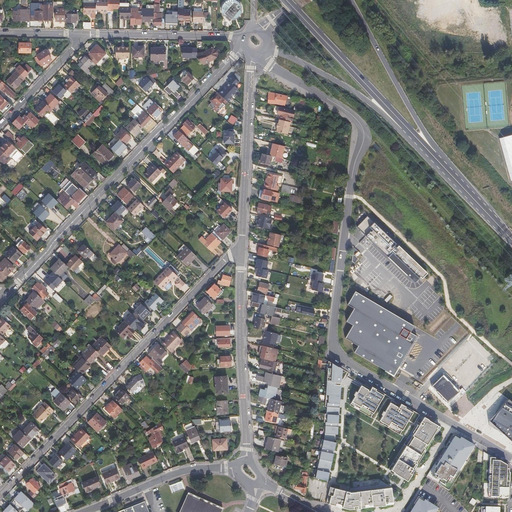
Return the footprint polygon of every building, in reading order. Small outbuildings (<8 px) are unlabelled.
[(95,0),(95,3),(95,10),(101,10),(103,10),(103,12),(107,13),(107,10),(108,0),(103,0),(95,0)] [(107,0),(108,0),(107,10),(111,10),(111,8),(113,8),(120,8),(120,6),(119,0),(107,0)] [(154,0),(154,9),(154,21),(154,24),(163,25),(163,12),(159,12),(159,0),(154,0)] [(237,0),(226,0),(223,4),(222,7),(222,11),(223,14),(226,17),(230,18),(234,18),(237,17),(240,14),(242,10),(241,6),(240,3),(237,0)] [(95,3),(83,2),(83,13),(91,13),(91,17),(95,17),(95,10),(95,3)] [(418,2),(418,18),(458,20),(459,4),(418,2)] [(35,12),(31,12),(31,20),(39,20),(39,22),(43,22),(43,12),(44,12),(44,6),(39,6),(39,12),(35,12)] [(120,8),(120,18),(131,18),(131,8),(131,6),(120,6),(120,8)] [(178,10),(178,18),(184,19),(184,22),(190,22),(190,9),(184,9),(184,7),(178,6),(178,10)] [(131,8),(131,18),(131,24),(142,24),(142,21),(142,11),(139,11),(138,8),(131,8)] [(56,9),(56,21),(65,21),(66,9),(56,9)] [(142,11),(142,21),(154,21),(154,9),(142,9),(142,11)] [(14,11),(14,21),(30,21),(31,10),(29,10),(19,10),(19,11),(14,11)] [(67,14),(67,22),(77,22),(77,19),(78,19),(78,14),(73,14),(73,10),(66,10),(66,14),(67,14)] [(166,14),(166,24),(178,24),(178,22),(178,18),(178,10),(174,10),(174,12),(172,12),(172,14),(166,14)] [(193,11),(193,22),(203,22),(203,18),(203,11),(193,11)] [(45,15),(44,20),(54,21),(54,13),(49,12),(48,15),(45,15)] [(466,36),(465,46),(460,46),(459,51),(476,51),(476,47),(473,47),(474,36),(466,36)] [(20,43),(20,52),(31,52),(32,43),(20,43)] [(90,53),(99,61),(107,53),(98,45),(90,53)] [(133,46),(133,56),(145,56),(145,46),(133,46)] [(185,46),(184,57),(197,57),(197,56),(197,55),(198,48),(193,48),(192,47),(185,46)] [(117,47),(117,60),(118,62),(130,62),(130,47),(126,47),(126,48),(122,48),(122,47),(117,47)] [(152,48),(152,63),(158,64),(158,60),(166,60),(166,48),(152,48)] [(201,54),(197,55),(197,56),(197,57),(197,59),(204,65),(210,61),(210,60),(217,56),(217,55),(219,51),(217,49),(213,49),(213,48),(201,54)] [(38,57),(36,58),(41,66),(47,62),(48,64),(51,62),(50,60),(52,60),(46,50),(38,55),(38,57)] [(86,54),(79,61),(80,62),(78,65),(88,74),(91,71),(87,68),(93,62),(86,54)] [(18,70),(8,80),(15,88),(25,77),(29,73),(21,65),(17,69),(18,70)] [(69,73),(72,76),(75,79),(78,76),(72,70),(69,73)] [(179,77),(187,85),(193,79),(184,71),(179,77)] [(146,75),(138,84),(145,90),(152,83),(150,81),(153,78),(149,75),(146,75)] [(65,86),(71,92),(80,83),(75,79),(72,76),(69,80),(69,81),(67,83),(65,86)] [(231,82),(220,94),(227,101),(228,102),(239,90),(239,81),(233,76),(229,81),(231,82)] [(0,89),(1,89),(5,92),(6,91),(13,97),(16,94),(0,77),(0,89)] [(119,86),(124,82),(121,78),(116,82),(119,86)] [(173,80),(164,90),(170,95),(171,93),(176,98),(180,95),(176,91),(180,87),(173,80)] [(68,96),(72,93),(71,92),(65,86),(63,87),(60,84),(54,90),(59,96),(59,95),(61,93),(62,94),(63,93),(67,97),(68,96)] [(100,85),(92,93),(101,101),(106,95),(109,98),(111,96),(102,88),(100,85)] [(102,88),(111,96),(114,92),(111,88),(109,90),(105,85),(102,88)] [(269,92),(269,103),(276,103),(285,105),(287,96),(276,93),(269,92)] [(51,93),(44,101),(51,108),(52,109),(60,101),(51,93)] [(218,93),(211,101),(212,102),(220,94),(218,93)] [(220,94),(212,102),(210,105),(218,112),(228,102),(227,101),(220,94)] [(0,100),(0,101),(0,106),(3,109),(9,103),(3,97),(2,98),(0,95),(0,100)] [(39,106),(35,110),(42,117),(51,108),(44,101),(43,100),(40,103),(41,104),(39,106)] [(149,111),(156,118),(163,111),(156,104),(149,111)] [(86,106),(79,113),(82,116),(83,114),(85,117),(91,111),(86,106)] [(128,113),(135,119),(143,127),(150,134),(158,124),(142,108),(135,115),(130,110),(128,113)] [(281,114),(280,119),(291,122),(295,111),(280,108),(278,114),(281,114)] [(25,118),(31,124),(34,126),(35,127),(38,124),(37,123),(38,121),(32,114),(29,114),(25,118)] [(20,116),(13,123),(20,129),(26,122),(32,128),(34,126),(31,124),(25,118),(24,117),(22,119),(20,116)] [(228,122),(233,125),(237,118),(232,116),(228,122)] [(128,124),(125,127),(134,136),(143,127),(135,119),(130,125),(128,124)] [(291,122),(280,119),(279,123),(278,123),(277,127),(278,127),(277,131),(288,134),(291,122)] [(184,125),(179,130),(186,137),(195,127),(193,125),(189,121),(187,120),(184,124),(184,125)] [(197,126),(204,133),(207,130),(200,123),(197,126)] [(186,137),(179,130),(173,136),(181,143),(182,142),(184,143),(183,144),(189,150),(194,144),(186,137)] [(6,135),(11,140),(14,136),(9,131),(6,135)] [(116,136),(120,139),(126,145),(130,142),(129,141),(132,138),(126,132),(123,135),(120,131),(116,136)] [(225,132),(224,143),(234,144),(235,132),(225,132)] [(271,135),(270,140),(279,142),(280,137),(279,137),(280,135),(276,134),(275,136),(271,135)] [(511,134),(500,137),(511,180),(511,179),(511,134)] [(19,141),(16,143),(21,148),(20,148),(25,153),(34,144),(29,139),(29,140),(24,135),(22,138),(19,135),(16,138),(19,141)] [(79,135),(72,141),(80,149),(86,142),(79,135)] [(113,146),(121,154),(128,147),(126,145),(120,139),(113,146)] [(0,149),(0,150),(0,149),(0,157),(6,163),(11,158),(9,156),(11,154),(13,155),(17,151),(15,150),(16,149),(8,141),(4,145),(3,145),(0,147),(0,149)] [(269,154),(282,158),(286,146),(273,142),(269,154)] [(93,154),(105,166),(114,156),(103,144),(93,154)] [(194,144),(189,150),(192,154),(198,148),(194,144)] [(216,165),(227,153),(220,146),(209,159),(216,165)] [(58,152),(52,159),(58,164),(63,158),(58,152)] [(172,159),(165,166),(173,173),(186,160),(177,152),(171,159),(172,159)] [(263,154),(261,162),(270,164),(271,160),(272,156),(263,154)] [(50,159),(41,168),(46,173),(55,164),(50,159)] [(220,161),(216,165),(220,169),(224,166),(220,161)] [(73,174),(86,187),(93,179),(96,176),(97,177),(99,179),(101,181),(105,177),(99,172),(97,174),(85,162),(73,174)] [(144,175),(151,182),(161,172),(159,170),(153,164),(150,168),(150,169),(144,175)] [(265,182),(264,188),(277,191),(278,186),(277,185),(279,175),(269,173),(266,183),(265,182)] [(93,179),(86,187),(87,188),(94,180),(97,177),(96,176),(93,179)] [(173,187),(178,182),(174,178),(169,184),(173,187)] [(76,201),(78,203),(87,194),(80,188),(79,190),(68,179),(61,187),(65,191),(75,200),(76,201)] [(127,186),(136,193),(142,186),(134,179),(127,186)] [(221,179),(221,184),(218,184),(218,191),(217,192),(220,194),(223,191),(230,191),(231,191),(232,190),(233,181),(231,181),(231,180),(221,179)] [(21,183),(15,190),(18,193),(24,186),(21,183)] [(283,185),(281,192),(300,196),(302,190),(283,185)] [(117,195),(126,203),(133,196),(124,188),(117,195)] [(263,189),(262,191),(260,191),(259,197),(277,202),(279,193),(263,189)] [(59,198),(64,202),(62,204),(67,208),(75,200),(65,191),(59,198)] [(49,193),(42,200),(51,209),(58,202),(49,193)] [(1,198),(7,204),(10,200),(5,195),(1,198)] [(164,200),(162,203),(169,210),(170,209),(177,202),(169,195),(168,197),(166,199),(164,197),(163,199),(164,200)] [(154,198),(147,205),(149,208),(156,201),(154,198)] [(115,211),(120,215),(127,208),(118,200),(111,207),(115,211)] [(137,200),(127,209),(131,213),(134,216),(144,206),(137,200)] [(217,211),(224,218),(232,210),(225,203),(224,204),(223,203),(220,206),(221,207),(217,211)] [(259,203),(257,212),(266,214),(267,210),(268,205),(259,203)] [(41,205),(34,212),(43,221),(50,214),(41,205)] [(106,221),(115,229),(124,220),(120,215),(115,211),(106,221)] [(260,216),(259,222),(258,222),(257,226),(270,229),(273,219),(260,216)] [(427,273),(369,219),(357,230),(364,237),(414,285),(419,280),(427,273)] [(36,226),(30,232),(38,239),(41,236),(47,230),(37,221),(34,224),(36,226)] [(224,224),(214,235),(220,241),(222,239),(223,240),(230,231),(224,224)] [(145,234),(152,240),(155,236),(148,230),(145,234)] [(199,240),(209,249),(212,247),(214,249),(221,242),(220,241),(214,235),(211,232),(204,240),(202,237),(199,240)] [(268,240),(267,244),(270,245),(278,247),(281,235),(270,232),(270,234),(277,236),(276,238),(268,236),(268,235),(267,239),(268,240)] [(289,238),(287,248),(292,249),(292,246),(296,247),(297,243),(293,242),(294,239),(289,238)] [(17,246),(25,253),(30,247),(24,242),(21,245),(19,243),(17,246)] [(259,247),(258,251),(257,254),(267,257),(268,250),(278,252),(279,247),(278,247),(270,245),(269,246),(258,243),(258,246),(259,247)] [(116,248),(110,254),(114,258),(112,260),(111,261),(115,265),(127,253),(129,250),(123,244),(120,247),(119,245),(116,248)] [(78,251),(85,258),(87,256),(90,259),(94,255),(89,250),(85,246),(84,245),(78,251)] [(14,246),(5,256),(12,262),(17,257),(18,258),(22,254),(14,246)] [(107,255),(108,257),(112,260),(114,258),(110,254),(116,248),(114,247),(108,253),(107,255)] [(187,247),(177,257),(187,266),(196,256),(187,247)] [(140,248),(136,252),(134,250),(132,252),(136,257),(142,250),(140,248)] [(127,253),(132,258),(134,259),(136,257),(132,252),(129,250),(127,253)] [(355,262),(359,259),(354,254),(351,258),(355,262)] [(67,267),(73,272),(82,262),(75,255),(68,261),(69,262),(66,265),(67,267)] [(173,261),(182,269),(185,272),(181,276),(188,283),(195,274),(187,266),(177,257),(173,261)] [(50,269),(53,272),(58,276),(67,267),(66,265),(59,259),(50,269)] [(262,267),(261,272),(272,275),(275,262),(262,259),(261,266),(262,267)] [(0,275),(3,279),(13,268),(5,260),(0,265),(0,275)] [(165,264),(169,269),(171,270),(174,266),(169,261),(165,264)] [(157,278),(154,282),(159,286),(162,289),(163,288),(166,291),(170,287),(170,285),(168,283),(169,282),(175,281),(177,283),(175,285),(180,289),(185,284),(171,270),(169,269),(165,264),(164,264),(163,265),(167,269),(165,272),(164,272),(161,275),(161,276),(158,279),(157,278)] [(310,289),(323,292),(325,282),(322,282),(324,274),(314,271),(310,289)] [(45,281),(54,290),(62,281),(58,276),(53,272),(45,281)] [(218,281),(217,284),(220,285),(228,287),(231,277),(223,275),(221,281),(218,281)] [(258,289),(257,292),(265,294),(266,294),(269,284),(260,282),(258,289)] [(38,283),(32,288),(35,291),(38,294),(38,295),(42,299),(45,295),(42,292),(42,291),(44,289),(45,290),(46,289),(41,284),(40,285),(38,283)] [(207,292),(213,297),(216,295),(219,297),(223,292),(214,285),(207,292)] [(102,287),(97,293),(96,295),(98,296),(104,290),(102,287)] [(410,331),(414,325),(356,290),(348,304),(354,308),(346,321),(353,324),(345,337),(358,345),(355,351),(394,375),(417,335),(410,331)] [(254,291),(252,301),(262,304),(265,294),(257,292),(254,291)] [(25,302),(27,304),(32,308),(32,307),(33,306),(34,307),(42,299),(38,295),(34,292),(32,295),(29,297),(30,298),(25,302)] [(52,296),(59,302),(62,299),(55,293),(52,296)] [(148,300),(145,302),(154,311),(156,308),(155,306),(156,305),(159,308),(161,305),(161,304),(163,301),(156,294),(149,301),(148,300)] [(84,302),(89,306),(94,301),(89,296),(84,302)] [(197,306),(204,313),(212,305),(205,298),(197,306)] [(76,303),(81,308),(84,305),(82,303),(83,302),(80,299),(76,303)] [(258,307),(257,312),(272,316),(273,311),(279,312),(280,308),(262,304),(252,301),(252,305),(258,307)] [(142,303),(135,310),(144,319),(151,312),(142,303)] [(20,310),(31,320),(37,313),(32,308),(27,304),(20,310)] [(301,313),(314,316),(315,310),(303,307),(301,313)] [(184,322),(186,325),(185,326),(183,324),(177,329),(185,337),(186,335),(187,336),(190,332),(189,332),(191,330),(192,330),(201,320),(193,312),(183,322),(184,322)] [(132,313),(124,321),(134,330),(137,328),(140,331),(145,325),(132,313)] [(79,316),(73,323),(75,326),(82,319),(79,316)] [(257,316),(254,327),(264,330),(266,318),(257,316)] [(273,316),(271,322),(280,324),(281,318),(273,316)] [(0,318),(0,335),(1,336),(10,326),(1,317),(0,318)] [(124,321),(115,331),(122,338),(128,333),(130,335),(134,330),(124,321)] [(54,323),(51,326),(58,332),(61,329),(54,323)] [(28,337),(33,343),(32,344),(36,347),(39,343),(41,345),(43,343),(41,341),(43,339),(38,334),(37,334),(29,326),(26,329),(31,334),(28,337)] [(222,326),(222,338),(230,338),(230,326),(222,326)] [(69,328),(62,336),(65,339),(72,331),(69,328)] [(254,331),(254,343),(259,343),(259,339),(264,339),(264,334),(259,334),(259,331),(254,331)] [(170,337),(163,345),(172,352),(174,350),(173,348),(182,340),(174,332),(170,337)] [(89,337),(86,340),(91,344),(98,336),(95,333),(90,338),(89,337)] [(58,338),(51,346),(54,349),(61,341),(58,338)] [(217,339),(217,342),(219,342),(219,346),(230,346),(230,338),(222,338),(217,339)] [(103,339),(93,349),(99,354),(101,356),(111,346),(103,339)] [(158,344),(148,354),(159,365),(162,361),(161,360),(158,357),(164,351),(164,350),(158,344)] [(48,345),(41,351),(44,354),(50,347),(48,345)] [(50,347),(44,354),(41,356),(45,359),(54,349),(51,346),(50,347)] [(264,346),(262,353),(261,358),(275,361),(278,349),(264,346)] [(91,347),(82,357),(90,364),(99,354),(93,349),(91,347)] [(164,351),(158,357),(161,360),(167,353),(164,351)] [(82,357),(73,367),(78,372),(79,374),(85,368),(87,369),(91,365),(90,364),(82,357)] [(146,357),(138,365),(145,372),(153,363),(146,357)] [(218,359),(218,364),(221,364),(222,368),(232,367),(231,357),(221,357),(221,359),(218,359)] [(342,368),(323,357),(322,363),(328,364),(325,406),(326,406),(326,414),(324,413),(324,422),(325,422),(324,433),(335,433),(337,433),(342,368)] [(275,361),(261,358),(259,367),(268,369),(267,372),(275,374),(277,366),(275,366),(276,362),(275,361)] [(180,366),(187,373),(190,370),(182,363),(180,366)] [(78,372),(69,382),(77,390),(79,387),(79,386),(80,384),(81,385),(86,380),(81,375),(79,374),(78,372)] [(448,402),(460,390),(444,373),(431,385),(448,402)] [(137,376),(127,387),(133,393),(141,385),(145,383),(142,374),(137,376)] [(217,378),(218,394),(229,393),(228,377),(217,378)] [(4,384),(5,385),(9,389),(13,386),(7,380),(4,384)] [(373,412),(385,393),(372,386),(370,390),(361,385),(351,403),(360,408),(362,405),(373,412)] [(261,389),(259,396),(273,399),(273,396),(275,397),(277,388),(269,386),(268,388),(266,388),(266,390),(261,389)] [(114,397),(122,404),(130,396),(122,389),(114,397)] [(67,395),(71,399),(70,400),(75,405),(81,397),(77,393),(76,393),(72,390),(67,395)] [(54,402),(62,411),(70,403),(61,394),(54,402)] [(259,400),(262,401),(261,403),(265,404),(266,402),(270,404),(268,411),(278,413),(281,401),(273,399),(259,396),(258,396),(259,400)] [(511,402),(504,396),(489,425),(511,439),(511,402)] [(218,405),(218,415),(229,414),(228,400),(220,401),(220,404),(218,405)] [(114,401),(106,410),(115,418),(123,410),(114,401)] [(53,411),(45,402),(32,415),(40,423),(43,419),(45,417),(46,418),(53,411)] [(414,410),(401,403),(399,407),(390,402),(380,420),(389,425),(390,422),(402,429),(414,410)] [(267,411),(266,415),(265,415),(264,419),(276,422),(278,417),(286,419),(287,416),(278,413),(268,411),(267,411)] [(96,412),(87,421),(88,423),(97,413),(96,412)] [(97,413),(88,423),(97,431),(106,422),(97,413)] [(388,468),(408,480),(417,464),(415,463),(439,425),(424,417),(419,425),(418,424),(413,432),(415,433),(413,435),(414,436),(408,446),(407,447),(405,450),(404,449),(395,464),(392,462),(388,468)] [(221,421),(222,432),(231,431),(230,420),(221,421)] [(21,432),(23,433),(31,441),(40,431),(31,422),(21,432)] [(156,433),(161,430),(160,428),(161,427),(159,424),(153,428),(148,431),(146,428),(142,431),(144,434),(145,433),(146,436),(150,434),(151,437),(150,438),(150,439),(149,440),(150,441),(148,442),(153,450),(163,444),(156,433)] [(278,429),(277,435),(277,436),(286,438),(287,433),(291,434),(292,430),(277,426),(277,429),(278,429)] [(187,431),(192,443),(201,439),(196,427),(187,431)] [(81,429),(75,436),(74,435),(74,436),(77,439),(84,431),(81,429)] [(70,439),(76,445),(78,447),(89,436),(84,431),(77,439),(74,436),(70,439)] [(14,439),(23,448),(31,441),(23,433),(21,432),(14,439)] [(315,469),(314,477),(327,480),(335,442),(334,441),(335,433),(324,433),(323,439),(322,439),(320,447),(322,447),(321,451),(319,450),(318,458),(319,458),(317,469),(315,469)] [(427,476),(450,490),(476,447),(453,434),(427,476)] [(172,442),(177,453),(182,451),(182,450),(189,447),(184,437),(172,442)] [(269,437),(266,449),(278,452),(281,440),(269,437)] [(213,451),(227,450),(227,439),(213,440),(213,451)] [(68,442),(59,452),(68,460),(77,450),(68,442)] [(8,452),(16,460),(23,453),(15,445),(8,452)] [(482,500),(508,501),(509,467),(483,452),(482,500)] [(137,459),(142,469),(146,467),(146,466),(156,462),(152,453),(137,459)] [(56,454),(49,461),(56,468),(58,466),(59,466),(64,461),(56,454)] [(276,455),(274,464),(285,467),(287,457),(276,455)] [(6,457),(0,462),(0,464),(8,472),(15,465),(6,457)] [(119,468),(123,477),(125,482),(140,475),(136,466),(133,467),(132,463),(119,468)] [(37,472),(49,483),(53,479),(50,475),(52,472),(44,464),(37,472)] [(102,474),(106,484),(120,478),(115,468),(102,474)] [(301,476),(300,483),(297,482),(297,484),(295,484),(294,488),(295,488),(296,489),(299,490),(299,489),(301,489),(301,492),(302,492),(302,493),(305,494),(307,477),(301,476)] [(82,484),(86,493),(91,490),(91,489),(100,486),(96,478),(82,484)] [(32,490),(29,493),(35,499),(40,492),(38,489),(40,486),(32,479),(27,484),(32,490)] [(185,489),(182,480),(169,485),(173,494),(185,489)] [(350,491),(346,507),(349,508),(393,503),(391,487),(381,480),(376,488),(369,489),(369,486),(351,488),(350,491)] [(59,488),(63,495),(74,490),(71,483),(67,485),(66,482),(60,484),(61,488),(59,488)] [(330,486),(326,502),(346,507),(350,491),(330,486)] [(50,490),(57,506),(59,505),(53,488),(50,490)] [(19,511),(24,507),(27,510),(33,503),(20,492),(9,504),(17,511),(19,511)] [(221,511),(222,510),(217,507),(193,497),(188,495),(180,511),(221,511)] [(407,511),(438,511),(440,510),(417,496),(407,511)] [(119,511),(152,511),(151,509),(150,508),(148,509),(145,502),(140,504),(123,510),(119,511)]
